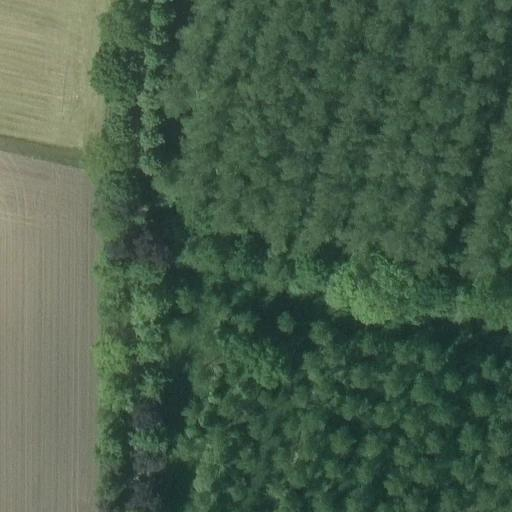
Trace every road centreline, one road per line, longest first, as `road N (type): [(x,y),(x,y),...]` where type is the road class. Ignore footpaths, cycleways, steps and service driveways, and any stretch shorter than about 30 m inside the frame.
road 1 (track): [(160,0),(134,511)]
road 2 (track): [(0,150),(145,181)]
